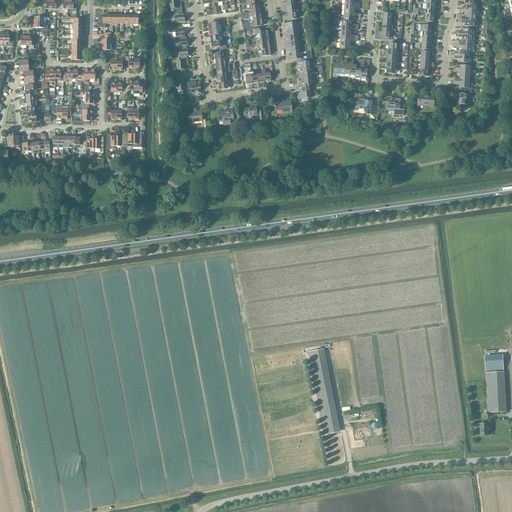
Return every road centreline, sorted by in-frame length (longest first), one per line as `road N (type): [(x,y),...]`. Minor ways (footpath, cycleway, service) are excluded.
road 1 (primary): [(0,261),(511,190)]
road 2 (unclassified): [(201,511),(414,465),(511,459)]
road 3 (residential): [(452,0),(438,85),(373,76),(372,0)]
road 4 (residential): [(211,98),(283,88),(269,0)]
